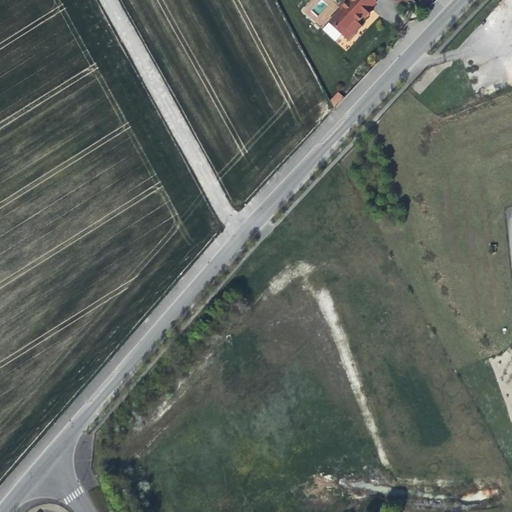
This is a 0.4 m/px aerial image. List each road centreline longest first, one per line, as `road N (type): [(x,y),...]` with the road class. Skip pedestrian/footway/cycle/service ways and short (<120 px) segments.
road 1 (tertiary): [(458,0),(51,447)]
road 2 (track): [(238,240),(106,0)]
